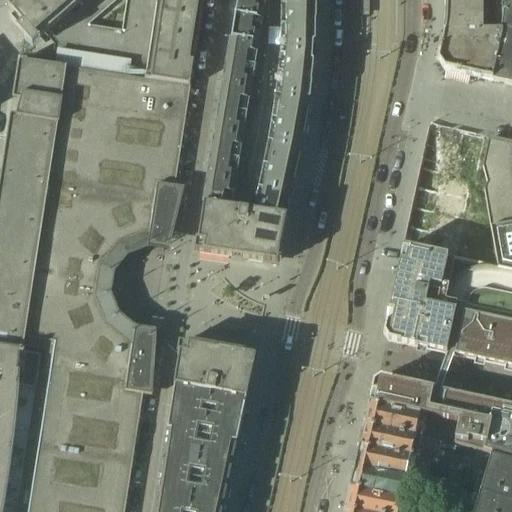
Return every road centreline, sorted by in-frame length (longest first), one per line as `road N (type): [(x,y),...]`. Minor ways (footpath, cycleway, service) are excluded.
road 1 (tertiary): [(306,511),(354,327),(356,281),(414,0)]
road 2 (tertiary): [(348,0),(335,129),(251,511)]
road 3 (residential): [(223,0),(145,511)]
road 4 (unknown): [(33,480),(67,221),(82,181),(140,146)]
road 5 (unknown): [(102,511),(140,146)]
road 6 (unknown): [(0,299),(49,92)]
